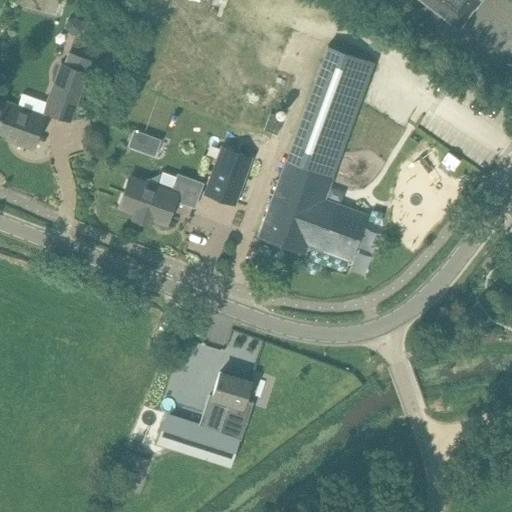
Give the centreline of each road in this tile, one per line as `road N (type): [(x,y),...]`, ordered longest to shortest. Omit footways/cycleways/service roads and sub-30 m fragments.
road 1 (tertiary): [(385,327),(291,331),(0,222)]
road 2 (unclassified): [(436,511),(433,470),(385,327)]
road 3 (tertiary): [(511,191),(421,304),(385,327)]
